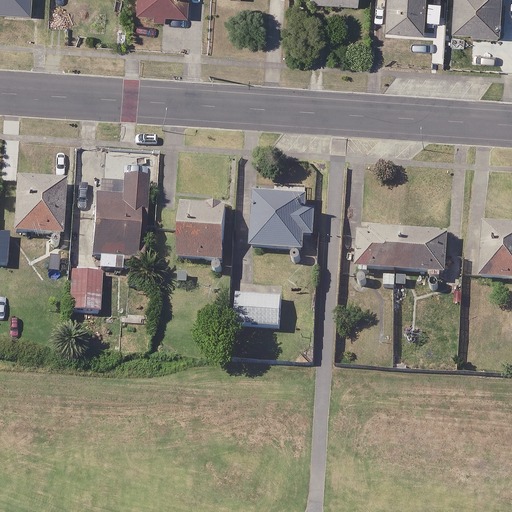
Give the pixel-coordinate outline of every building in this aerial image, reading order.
[(33,0),(0,0),(0,15),(33,17),(33,0)] [(137,0),(137,16),(154,16),(154,23),(165,23),(166,17),(187,18),(187,0),(137,0)] [(384,0),(384,33),(421,35),(422,0),(384,0)] [(459,0),(456,33),(476,35),(500,38),(504,0),(459,0)] [(67,180),(17,179),(15,236),(65,237),(67,180)] [(92,259),(100,259),(99,272),(125,274),(125,270),(131,270),(131,266),(144,267),(145,261),(151,184),(98,180),(92,259)] [(253,252),(305,255),(305,241),(316,241),(319,199),(256,196),(253,252)] [(229,209),(182,204),(177,261),(223,265),(229,209)] [(511,224),(483,222),(478,278),(511,281),(511,224)] [(386,273),(385,289),(401,290),(402,275),(429,277),(429,281),(442,282),(442,277),(445,278),(448,235),(357,229),(354,271),(360,272),(360,276),(370,277),(370,272),(386,273)] [(102,276),(73,274),(70,313),(99,315),(102,276)] [(283,298),(236,296),(235,330),(281,332),(283,298)]
